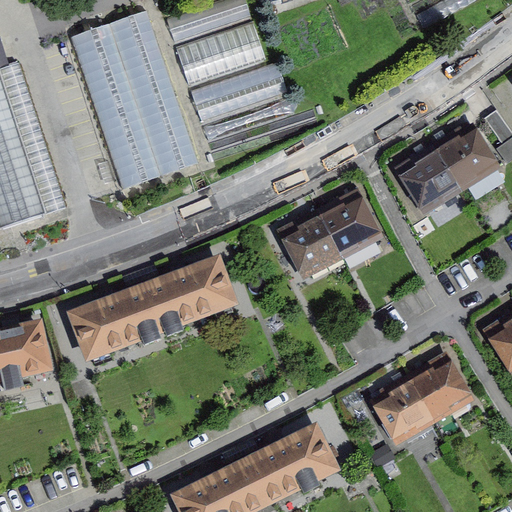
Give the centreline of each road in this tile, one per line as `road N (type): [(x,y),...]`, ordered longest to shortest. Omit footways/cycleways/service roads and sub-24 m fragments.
road 1 (tertiary): [(0,288),(141,241),(272,182),(431,93),(511,37)]
road 2 (residential): [(511,276),(327,389),(74,511)]
